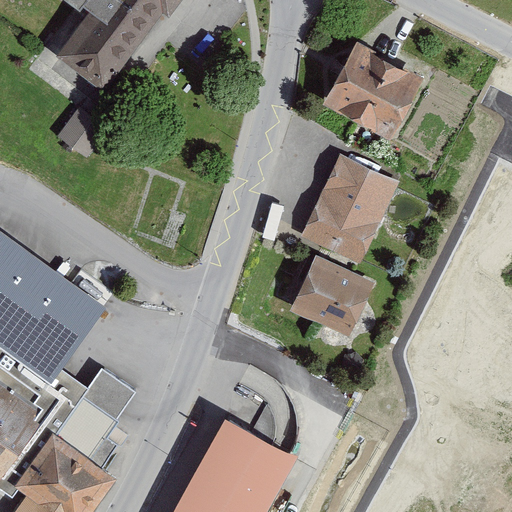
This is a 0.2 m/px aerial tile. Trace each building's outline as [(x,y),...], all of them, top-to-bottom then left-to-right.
[(49,55),(98,91),(152,15),(160,21),(174,0),(63,0),(81,12),(49,55)] [(213,0),(193,22),(212,40),(246,4),(241,0),(213,0)] [(323,102),(382,134),(412,78),(353,46),(323,102)] [(81,97),(60,131),(91,150),(113,116),(81,97)] [(363,259),(394,193),(340,167),(309,233),(363,259)] [(0,511),(90,511),(116,474),(103,466),(126,433),(113,424),(137,389),(105,367),(86,394),(60,376),(107,309),(0,235),(0,511)] [(344,333),(365,290),(314,265),(292,308),(344,333)] [(177,511),(262,511),(292,459),(227,423),(177,511)]
